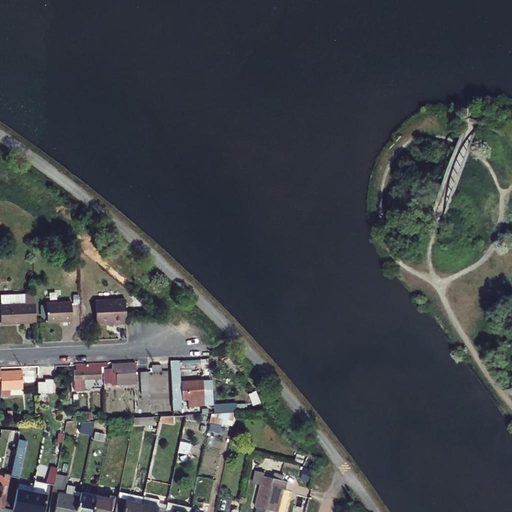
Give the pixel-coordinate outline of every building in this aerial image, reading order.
[(35,301),(35,291),(1,293),(1,303),(0,302),(0,305),(1,322),(36,320),(35,301)] [(127,318),(125,298),(95,299),(97,320),(111,320),(112,322),(127,322),(127,318)] [(72,319),(71,299),(47,301),(47,320),(72,319)] [(200,366),(200,358),(169,360),(172,409),(179,409),(176,368),(200,366)] [(103,366),(103,363),(75,364),(76,370),(74,371),(74,380),(101,378),(100,367),(103,366)] [(136,383),(135,363),(110,364),(111,369),(104,369),(105,373),(103,373),(104,383),(111,383),(111,384),(136,383)] [(20,371),(0,372),(0,388),(21,388),(20,371)] [(52,378),(44,378),(44,382),(36,382),(36,406),(44,406),(44,392),(51,392),(52,378)] [(202,389),(201,380),(180,381),(182,405),(212,404),(211,389),(202,389)] [(240,411),(240,403),(218,404),(218,413),(237,411),(240,411)] [(237,411),(218,413),(212,413),(210,413),(208,422),(225,426),(226,424),(234,426),(237,411)] [(102,427),(102,419),(94,419),(93,426),(102,427)] [(13,510),(21,511),(26,511),(33,480),(28,479),(36,442),(28,440),(30,433),(19,430),(9,476),(20,479),(18,488),(17,488),(13,510)] [(46,483),(53,484),(55,474),(56,468),(51,467),(46,482),(33,480),(26,511),(41,511),(46,494),(44,493),(46,483)] [(276,511),(283,489),(285,489),(287,483),(283,481),(284,477),(274,474),(273,479),(263,476),(264,473),(256,471),(253,483),(261,485),(255,507),(257,508),(255,511),(276,511)] [(75,511),(80,489),(73,488),(71,494),(63,492),(66,476),(55,474),(53,484),(50,500),(55,501),(53,511),(75,511)] [(80,489),(75,511),(92,511),(96,493),(80,489)] [(114,497),(96,493),(92,511),(108,511),(111,499),(114,499),(114,497)] [(139,511),(141,503),(117,498),(114,511),(139,511)] [(163,511),(164,508),(141,503),(139,511),(163,511)]
